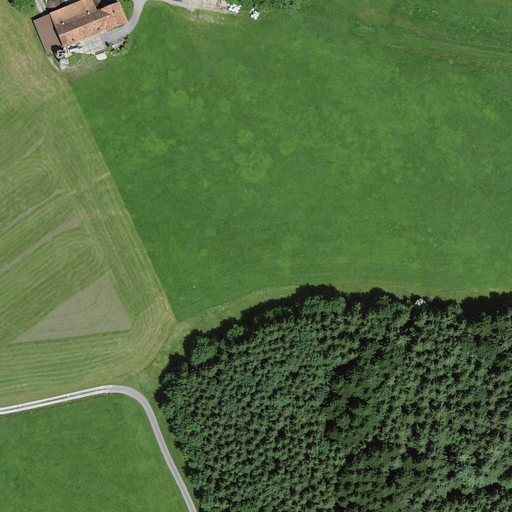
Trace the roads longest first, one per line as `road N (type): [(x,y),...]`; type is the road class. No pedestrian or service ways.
road 1 (track): [(499,327),(479,190),(340,34),(173,0)]
road 2 (track): [(0,411),(103,389),(129,392),(148,409),(192,511)]
